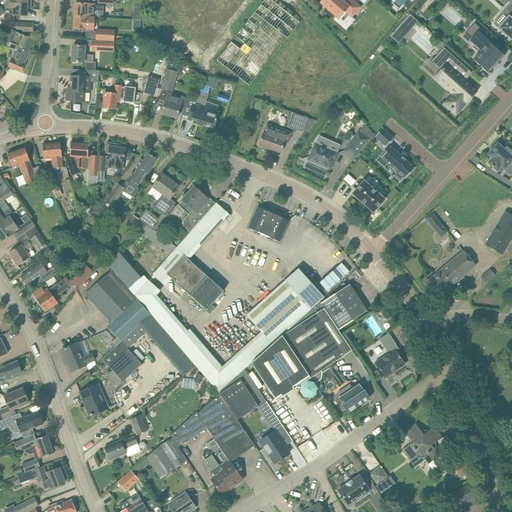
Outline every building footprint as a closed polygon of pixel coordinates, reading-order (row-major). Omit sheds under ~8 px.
[(0,16),(5,13),(3,11),(14,11),(14,15),(16,15),(26,16),(27,9),(31,9),(31,0),(3,0),(0,2),(0,16)] [(231,41),(216,60),(249,86),(293,31),(300,23),(271,0),(263,0),(240,30),(235,36),(244,43),(240,49),(231,41)] [(339,19),(341,17),(342,17),(343,16),(342,15),(345,12),(352,17),(361,7),(352,0),(322,0),(320,3),(339,19)] [(511,14),(499,28),(511,39),(511,2),(507,9),(511,14)] [(94,5),(95,4),(75,3),(74,16),(94,17),(103,18),(104,6),(94,5)] [(409,14),(395,30),(401,36),(405,31),(412,23),(414,25),(417,22),(409,14)] [(74,16),(73,29),(93,30),(94,17),(74,16)] [(482,30),(475,24),(470,30),(475,35),(470,41),(481,51),(473,60),(487,73),(497,62),(498,64),(505,56),(479,33),(482,30)] [(7,34),(4,40),(17,45),(15,50),(28,56),(35,39),(26,35),(24,35),(17,33),(18,32),(9,28),(7,34)] [(114,42),(115,32),(97,31),(97,41),(114,42)] [(114,42),(97,41),(91,41),(91,51),(114,53),(114,42)] [(0,44),(0,54),(7,58),(8,56),(12,57),(8,67),(22,72),(25,65),(24,64),(28,56),(15,50),(0,44)] [(73,45),(71,62),(81,62),(86,63),(85,70),(95,71),(96,62),(93,62),(93,55),(84,55),(85,46),(79,46),(73,45)] [(447,67),(446,66),(442,71),(443,72),(438,77),(459,95),(450,105),(447,103),(451,107),(450,108),(452,110),(453,109),(457,113),(466,102),(467,103),(477,92),(473,88),(471,90),(468,87),(470,85),(464,80),(465,78),(469,77),(470,76),(472,74),(472,73),(472,72),(444,48),(438,55),(449,65),(447,67)] [(162,87),(161,89),(168,91),(173,92),(178,73),(166,69),(164,77),(163,81),(162,87)] [(84,102),(85,93),(91,93),(91,82),(98,83),(99,71),(95,71),(85,70),(81,70),(81,77),(71,76),(70,89),(67,89),(66,101),(84,102)] [(149,75),(144,93),(156,96),(161,79),(149,75)] [(207,78),(202,86),(215,91),(219,81),(207,78)] [(122,85),(115,85),(114,93),(105,92),(103,108),(116,110),(117,102),(120,102),(120,100),(123,100),(123,101),(134,103),(136,87),(125,86),(125,87),(122,87),(122,85)] [(184,108),(182,114),(189,116),(189,119),(214,127),(218,113),(216,113),(204,109),(206,102),(208,94),(197,90),(184,108)] [(190,99),(167,93),(161,114),(177,118),(180,107),(184,108),(190,99)] [(293,112),(288,127),(301,132),(301,130),(305,132),(315,120),(293,112)] [(365,124),(359,131),(344,151),(354,158),(369,139),(373,134),(365,124)] [(265,133),(263,132),(259,145),(281,152),(284,142),(287,143),(291,133),(268,125),(265,133)] [(393,138),(382,128),(375,137),(386,147),(393,138)] [(62,157),(60,142),(42,144),(44,159),(52,158),(53,169),(62,168),(62,157)] [(70,157),(66,158),(72,175),(79,173),(78,168),(87,168),(88,157),(88,153),(89,143),(71,142),(70,152),(70,157)] [(106,144),(105,153),(108,154),(107,160),(105,159),(104,167),(122,170),(125,149),(118,148),(119,145),(108,143),(106,144)] [(511,149),(506,144),(503,148),(497,143),(487,154),(492,158),(488,163),(491,166),(491,167),(493,168),(497,171),(501,166),(504,169),(511,162),(511,163),(511,149)] [(330,170),(333,163),(332,162),(336,154),(326,149),(326,148),(323,147),(322,148),(316,145),(314,148),(313,149),(309,157),(310,157),(311,161),(314,162),(315,162),(323,165),(324,167),(330,170)] [(25,147),(8,153),(11,162),(13,167),(20,165),(27,184),(31,183),(36,181),(46,178),(40,166),(32,169),(30,162),(28,156),(25,147)] [(383,152),(376,160),(384,168),(388,163),(390,166),(397,172),(396,173),(393,176),(400,182),(400,181),(403,178),(405,179),(414,168),(391,147),(384,154),(383,152)] [(129,183),(123,192),(132,196),(138,188),(136,187),(145,172),(148,174),(152,167),(157,159),(147,153),(143,159),(140,158),(136,166),(137,167),(133,173),(132,172),(126,182),(129,183)] [(179,186),(162,174),(153,187),(162,194),(153,206),(166,215),(175,203),(169,199),(179,186)] [(0,175),(0,194),(9,189),(0,175)] [(53,176),(47,179),(54,193),(60,190),(53,176)] [(385,199),(364,181),(352,194),(373,212),(385,199)] [(105,199),(113,205),(125,189),(117,183),(105,199)] [(219,201),(227,209),(241,193),(233,186),(219,201)] [(188,194),(181,201),(192,210),(189,214),(183,220),(183,226),(190,232),(208,212),(202,207),(206,202),(208,199),(205,196),(194,187),(188,194)] [(4,201),(13,195),(9,189),(0,194),(0,201),(1,203),(0,203),(0,222),(13,214),(4,201)] [(206,310),(223,291),(188,259),(229,214),(216,203),(208,212),(190,232),(152,274),(165,286),(171,279),(206,310)] [(279,242),(289,221),(258,207),(248,228),(279,242)] [(139,219),(154,231),(161,221),(146,210),(139,219)] [(511,215),(505,211),(485,245),(502,255),(511,236),(511,215)] [(432,227),(439,222),(430,212),(424,217),(432,227)] [(13,214),(0,222),(0,241),(1,241),(2,241),(13,234),(12,233),(20,228),(24,233),(25,233),(35,227),(35,226),(30,219),(21,226),(13,214)] [(76,236),(80,232),(73,224),(70,227),(74,232),(73,233),(76,236)] [(49,247),(35,227),(25,233),(29,239),(31,238),(42,253),(49,247)] [(30,258),(25,251),(32,246),(28,240),(9,253),(18,266),(30,258)] [(42,253),(41,254),(44,259),(52,253),(49,247),(42,253)] [(437,297),(475,265),(463,251),(425,283),(437,297)] [(47,272),(41,262),(20,276),(27,286),(32,283),(36,287),(56,273),(53,268),(47,272)] [(110,343),(114,347),(121,341),(151,314),(134,294),(112,269),(85,294),(111,323),(107,327),(117,337),(110,343)] [(272,344),(320,302),(324,298),(313,286),(299,269),(246,315),(261,332),(272,344)] [(71,282),(74,284),(79,288),(89,276),(81,270),(71,282)] [(485,283),(495,275),(490,270),(481,277),(485,283)] [(34,295),(32,296),(40,305),(45,312),(53,307),(58,303),(54,298),(67,289),(62,281),(49,290),(47,288),(44,290),(41,287),(41,288),(33,294),(34,295)] [(349,284),(321,303),(339,330),(367,311),(349,284)] [(352,350),(350,347),(343,336),(339,330),(321,303),(320,302),(272,344),(251,363),(276,400),(297,386),(301,387),(300,391),(304,396),(310,398),(316,394),(317,388),(314,383),(321,379),(322,373),(321,371),(344,356),(344,355),(352,350)] [(189,332),(177,344),(196,366),(205,377),(218,393),(233,379),(222,366),(222,367),(191,330),(189,332)] [(251,363),(272,344),(261,332),(222,367),(233,379),(244,369),(251,363)] [(389,354),(375,363),(379,369),(385,377),(393,372),(392,370),(395,367),(397,369),(404,364),(400,358),(403,356),(395,344),(396,344),(388,332),(387,333),(387,334),(379,339),(389,354)] [(101,359),(112,371),(123,382),(142,364),(121,341),(114,347),(101,359)] [(71,346),(61,350),(71,372),(80,368),(86,365),(87,365),(86,364),(94,361),(92,354),(89,355),(83,358),(77,343),(71,346)] [(0,378),(5,377),(7,382),(16,378),(15,375),(22,372),(17,361),(1,368),(0,368),(0,378)] [(229,461),(229,460),(253,445),(254,446),(255,446),(237,420),(258,406),(266,401),(244,369),(233,379),(218,393),(220,394),(197,414),(196,412),(170,435),(178,447),(207,428),(229,461)] [(375,379),(380,376),(376,370),(371,374),(375,379)] [(112,392),(123,382),(112,371),(105,377),(112,384),(108,388),(112,392)] [(369,398),(359,384),(352,388),(350,385),(338,393),(345,403),(343,405),(348,413),(359,405),(360,406),(360,405),(359,405),(361,403),(362,404),(362,403),(364,402),(365,402),(364,401),(366,400),(367,401),(367,400),(369,398)] [(90,414),(90,416),(108,408),(98,385),(80,393),(84,402),(86,401),(92,414),(90,414)] [(0,410),(0,411),(3,419),(15,413),(13,409),(29,403),(22,388),(4,396),(9,407),(0,410)] [(266,401),(258,406),(274,429),(281,424),(266,401)] [(21,417),(20,413),(0,421),(0,430),(9,427),(10,430),(12,431),(14,432),(16,433),(18,433),(21,433),(23,438),(25,437),(34,433),(32,428),(43,424),(43,423),(44,422),(42,417),(40,416),(38,412),(31,414),(31,413),(21,417)] [(147,431),(141,415),(131,420),(137,435),(147,431)] [(412,442),(401,450),(409,461),(420,453),(432,470),(443,462),(431,445),(442,438),(434,427),(423,434),(415,424),(404,432),(412,442)] [(275,432),(260,442),(269,454),(274,463),(282,457),(288,454),(289,453),(285,446),(275,432)] [(29,455),(40,451),(42,458),(54,454),(47,435),(36,439),(34,433),(25,437),(23,438),(23,439),(14,443),(18,453),(24,450),(25,453),(29,455)] [(113,444),(104,448),(110,461),(119,457),(126,453),(127,453),(128,456),(140,451),(137,443),(138,443),(135,436),(122,442),(121,440),(113,444)] [(146,458),(131,471),(136,476),(150,464),(160,478),(187,461),(183,455),(172,438),(161,446),(146,457),(146,458)] [(219,467),(214,459),(210,458),(206,461),(210,466),(212,480),(221,494),(222,493),(233,485),(233,486),(242,480),(229,460),(229,461),(219,467)] [(22,464),(25,473),(40,467),(37,459),(22,464)] [(368,475),(369,474),(377,485),(388,477),(380,466),(368,475)] [(37,477),(42,492),(65,483),(62,475),(64,474),(61,468),(59,469),(59,468),(45,473),(43,467),(18,477),(20,484),(37,477)] [(136,476),(131,471),(119,482),(126,490),(139,479),(136,476)] [(346,484),(338,490),(343,497),(339,499),(340,500),(341,499),(347,509),(355,504),(357,507),(369,499),(378,511),(389,511),(379,493),(373,484),(372,483),(367,487),(361,477),(360,475),(352,481),(351,480),(346,484)] [(476,498),(469,484),(443,498),(451,511),(476,498)] [(173,511),(188,511),(195,508),(185,493),(168,504),(173,511)] [(148,511),(149,511),(138,494),(129,500),(132,506),(121,511),(148,511)] [(14,505),(8,508),(9,511),(26,511),(39,506),(34,497),(15,507),(14,505)] [(75,511),(71,500),(60,505),(59,503),(47,507),(48,510),(46,511),(45,511),(75,511)]
